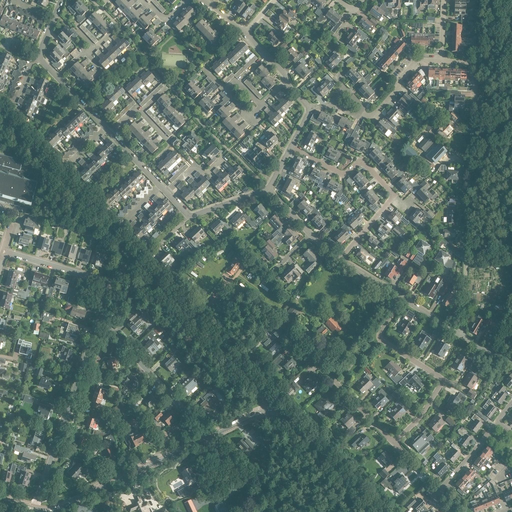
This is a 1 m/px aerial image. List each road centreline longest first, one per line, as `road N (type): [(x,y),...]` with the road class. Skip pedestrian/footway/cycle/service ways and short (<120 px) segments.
road 1 (residential): [(460,336),(475,62),(439,60)]
road 2 (residential): [(442,379),(394,444),(282,340)]
road 3 (residential): [(340,259),(388,190),(360,161),(339,174),(290,145)]
road 4 (residential): [(34,508),(98,315)]
road 5 (unclassified): [(263,411),(258,391),(134,260)]
road 6 (unclassified): [(134,260),(0,118)]
road 7 (tertiary): [(206,435),(68,503),(34,508)]
road 8 (residential): [(206,435),(98,315)]
road 9 (tertiary): [(372,511),(289,421),(263,411)]
road 10 (residential): [(402,298),(380,340),(442,379)]
